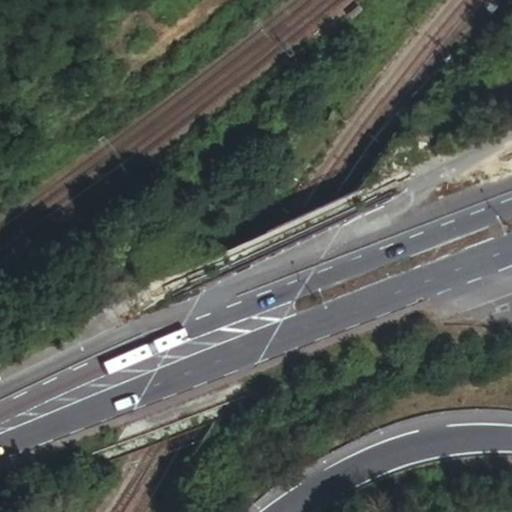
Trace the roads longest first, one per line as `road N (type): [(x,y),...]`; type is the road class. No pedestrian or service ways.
road 1 (secondary): [(0,432),(320,292)]
road 2 (trunk): [(511,439),(408,449),(330,480),(284,511)]
road 3 (secondary): [(511,201),(320,292)]
road 4 (secondary): [(320,292),(458,270),(511,250)]
